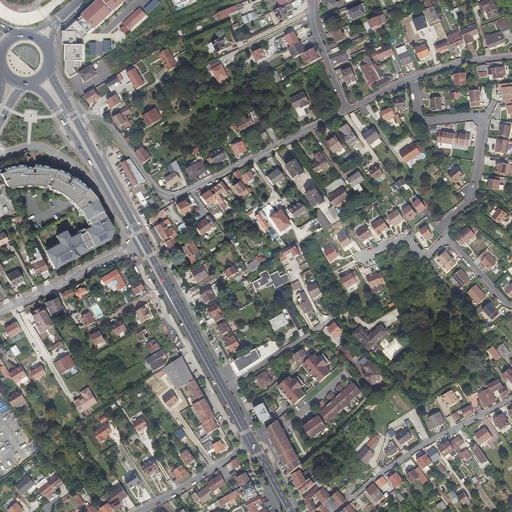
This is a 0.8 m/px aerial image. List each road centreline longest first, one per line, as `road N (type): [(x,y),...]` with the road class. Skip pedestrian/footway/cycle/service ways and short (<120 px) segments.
road 1 (residential): [(286,140),(170,196),(105,122),(92,116),(77,124)]
road 2 (residential): [(336,511),(421,445),(511,398)]
road 3 (primary): [(170,299),(77,124)]
road 4 (primary): [(29,83),(58,112),(136,244)]
road 5 (primary): [(170,299),(250,443)]
road 6 (unknown): [(314,12),(239,46),(226,26),(190,44),(173,42)]
road 7 (tertiary): [(136,244),(0,312)]
road 8 (residential): [(250,443),(137,511)]
road 9 (residential): [(447,237),(446,222),(472,192),(482,118)]
